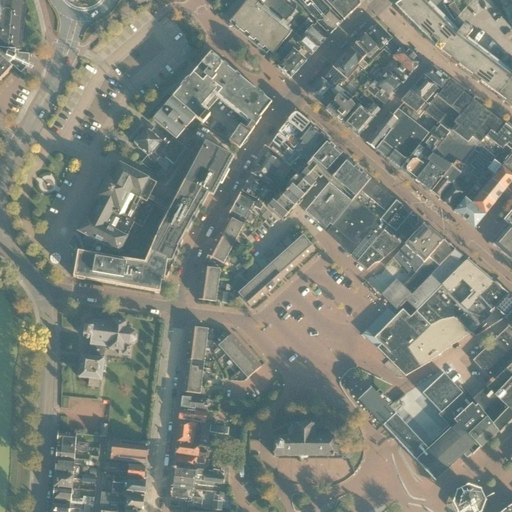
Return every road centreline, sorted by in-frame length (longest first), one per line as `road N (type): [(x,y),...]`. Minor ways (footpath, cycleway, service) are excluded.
road 1 (residential): [(177,311),(199,239),(253,144),(377,6)]
road 2 (tertiary): [(37,511),(48,361),(40,296)]
road 3 (residential): [(154,511),(177,311)]
road 4 (residential): [(246,325),(331,251),(295,217)]
road 5 (residential): [(336,368),(359,355),(401,388),(468,346)]
road 6 (residential): [(177,311),(69,293),(40,296)]
road 7 (tertiary): [(28,127),(60,80),(84,17)]
road 8 (residential): [(336,368),(303,386),(246,325)]
road 9 (tertiary): [(68,13),(28,127)]
